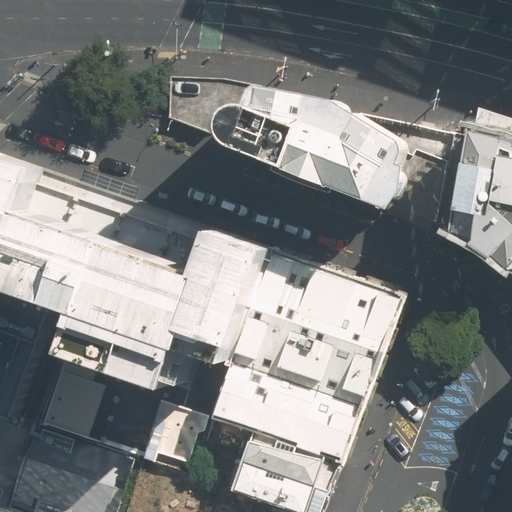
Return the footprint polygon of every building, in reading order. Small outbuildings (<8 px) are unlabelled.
[(172,119),(233,139),(231,132),(230,124),(232,116),(238,109),(246,105),(251,104),(256,105),(261,89),(271,85),(233,78),(173,77),(172,119)] [(246,105),(238,109),(232,116),(230,124),(231,132),(233,139),(395,207),(412,186),(414,166),(408,164),(413,151),(412,143),(368,113),(343,100),(271,85),(261,89),(256,105),(251,104),(246,105)] [(458,228),(511,268),(511,135),(477,128),(458,228)] [(51,170),(0,149),(0,279),(87,309),(73,348),(191,390),(204,350),(237,361),(278,247),(221,229),(215,243),(46,183),(51,170)] [(305,257),(278,247),(237,361),(219,416),(257,430),(344,464),(411,294),(305,257)] [(87,309),(0,279),(0,408),(46,425),(48,420),(73,348),(87,309)] [(191,390),(73,348),(48,420),(159,459),(161,452),(186,461),(207,430),(213,414),(187,405),(191,390)] [(0,408),(0,505),(19,511),(126,511),(145,460),(46,425),(0,408)] [(257,430),(246,459),(332,493),(344,464),(257,430)] [(324,511),(332,493),(246,459),(234,490),(290,511),(324,511)]
